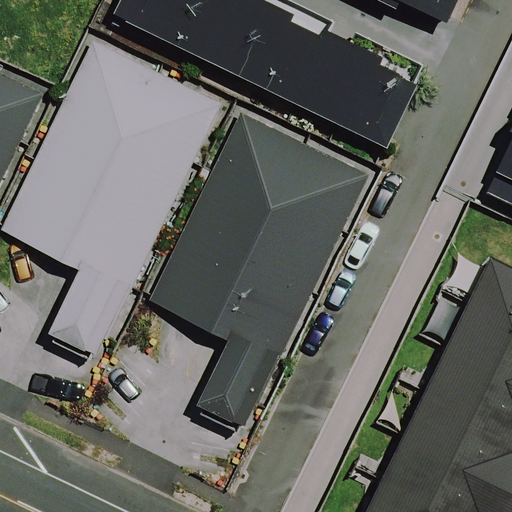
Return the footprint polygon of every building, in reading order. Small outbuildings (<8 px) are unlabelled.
[(12,0),(3,18),(14,23),(2,48),(54,73),(87,0),(12,0)] [(447,70),(304,0),(154,0),(145,20),(408,149),(447,70)] [(468,0),(381,0),(452,34),(468,0)] [(241,106),(113,43),(20,231),(148,294),(241,106)] [(0,212),(61,88),(0,58),(0,212)] [(375,171),(241,106),(149,291),(283,357),(375,171)] [(511,172),(503,190),(511,194),(511,172)] [(511,511),(511,269),(506,266),(379,511),(511,511)]
